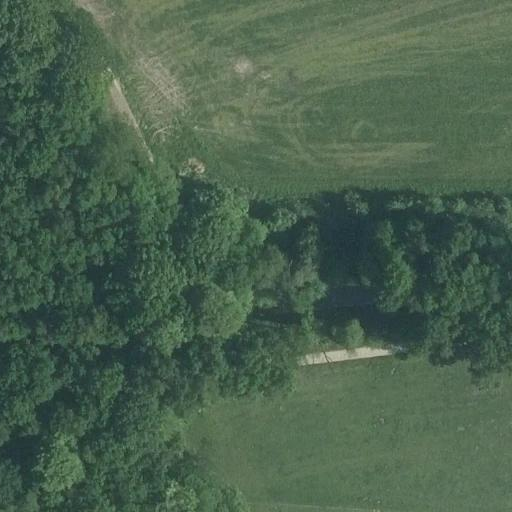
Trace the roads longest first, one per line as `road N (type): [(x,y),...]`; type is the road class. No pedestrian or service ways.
road 1 (tertiary): [(0,330),(511,279)]
road 2 (track): [(137,118),(180,208),(214,309)]
